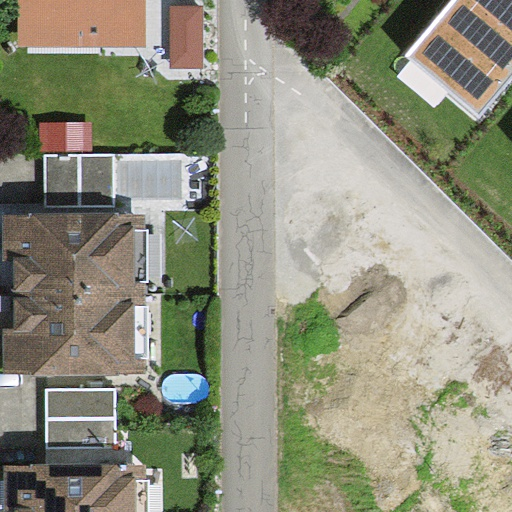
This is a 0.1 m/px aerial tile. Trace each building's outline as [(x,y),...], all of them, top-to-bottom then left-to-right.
[(20,0),(20,51),(147,51),(146,0),(20,0)] [(511,4),(507,0),(462,0),(398,72),(469,134),(511,85),(511,4)] [(93,125),(43,126),(43,153),(93,153),(93,125)] [(115,157),(46,158),(47,208),(116,207),(115,157)] [(16,264),(17,300),(147,299),(147,220),(5,221),(6,264),(16,264)] [(147,299),(17,300),(17,335),(5,335),(6,378),(148,377),(147,299)] [(49,393),(50,450),(116,449),(116,392),(49,393)] [(137,511),(137,472),(7,474),(7,511),(137,511)]
